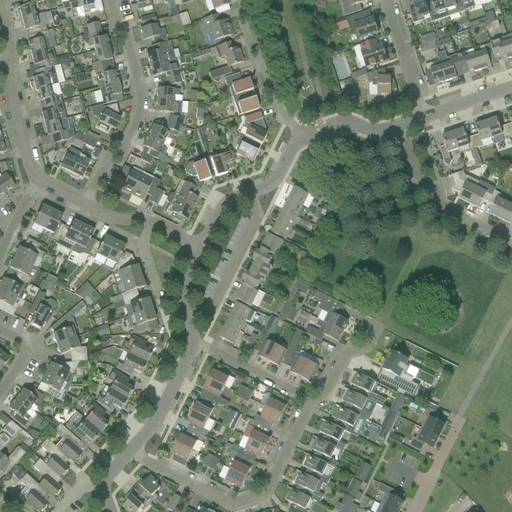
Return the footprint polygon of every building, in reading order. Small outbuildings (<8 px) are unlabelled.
[(19,12),(18,12),(20,20),(35,16),(34,10),(38,9),(37,4),(45,2),(44,0),(25,0),(22,1),(24,7),(18,8),(19,12)] [(65,14),(67,21),(73,20),(72,16),(77,14),(78,16),(82,17),(84,17),(83,15),(79,0),(66,0),(68,3),(62,4),(65,14)] [(79,0),(83,15),(90,14),(89,11),(94,10),(91,0),(79,0)] [(132,0),(133,1),(135,0),(137,5),(136,5),(137,11),(143,9),(141,4),(150,2),(149,0),(132,0)] [(172,0),(167,0),(170,10),(176,8),(175,6),(172,0)] [(208,0),(210,0),(214,10),(220,8),(229,5),(227,0),(204,0),(205,1),(208,0)] [(342,3),(346,16),(362,11),(362,10),(360,11),(358,5),(368,2),(367,0),(349,0),(349,1),(342,3)] [(409,10),(414,24),(420,22),(425,20),(424,18),(429,16),(430,16),(426,5),(424,0),(415,0),(413,3),(414,5),(416,6),(415,8),(409,10)] [(429,16),(432,23),(449,17),(442,0),(431,0),(433,1),(432,3),(426,5),(430,16),(429,16)] [(442,0),(449,17),(465,12),(465,11),(461,0),(442,0)] [(461,0),(465,11),(475,7),(473,1),(477,0),(461,0)] [(181,27),(189,25),(186,13),(179,14),(181,27)] [(30,30),(31,36),(47,32),(45,25),(46,25),(44,14),(35,16),(20,20),(22,28),(23,28),(24,31),(30,30)] [(212,34),(215,41),(223,39),(232,36),(227,21),(221,23),(219,15),(202,20),(207,36),(212,34)] [(140,20),(142,26),(151,23),(156,22),(154,16),(150,18),(140,20)] [(351,20),(347,21),(351,34),(357,33),(359,40),(363,38),(365,43),(373,40),(372,36),(378,34),(377,29),(378,28),(376,24),(375,24),(373,19),(362,23),(360,16),(351,20)] [(485,19),(469,24),(471,30),(487,24),(485,19)] [(336,33),(349,28),(346,21),(334,26),(336,33)] [(484,25),(486,31),(500,27),(498,21),(484,25)] [(87,31),(88,35),(97,33),(100,32),(98,23),(88,26),(86,26),(87,31)] [(152,39),(154,45),(164,42),(167,41),(164,30),(158,31),(156,25),(149,27),(140,30),(143,42),(152,39)] [(27,47),(29,55),(52,49),(52,48),(54,48),(51,37),(48,38),(47,32),(31,36),(33,41),(27,43),(28,47),(27,47)] [(95,52),(111,48),(109,40),(107,41),(106,37),(99,39),(97,33),(88,35),(84,36),(80,37),(82,44),(88,42),(89,47),(93,46),(95,52)] [(428,35),(427,35),(430,43),(431,43),(434,42),(436,41),(436,40),(434,33),(428,35)] [(501,39),(490,42),(490,44),(491,44),(493,50),(492,51),(495,59),(502,57),(504,63),(508,62),(508,60),(511,58),(511,51),(509,42),(503,44),(501,39)] [(366,67),(366,68),(376,64),(377,65),(378,65),(388,62),(382,46),(378,47),(375,41),(366,44),(361,45),(363,52),(361,53),(363,60),(359,61),(361,66),(363,68),(366,67)] [(174,59),(172,48),(168,48),(166,43),(160,45),(151,47),(155,46),(156,52),(146,54),(149,66),(166,61),(174,59)] [(215,48),(190,56),(191,60),(210,54),(216,52),(217,54),(218,59),(224,57),(227,68),(234,66),(243,63),(238,48),(232,50),(230,43),(221,46),(215,48)] [(475,55),(481,71),(487,69),(487,71),(492,69),(486,53),(492,51),(493,50),(491,44),(490,44),(480,48),(482,53),(475,55)] [(94,52),(90,53),(92,60),(93,64),(92,64),(94,71),(108,67),(107,61),(112,60),(111,56),(113,56),(111,48),(95,52),(94,52)] [(38,65),(40,70),(53,67),(57,66),(52,49),(29,55),(31,63),(33,62),(34,66),(38,65)] [(468,70),(470,77),(475,75),(474,73),(481,71),(475,55),(473,50),(456,55),(462,72),(468,70)] [(439,61),(446,82),(453,80),(453,82),(458,81),(457,78),(463,76),(462,72),(456,55),(447,58),(445,52),(437,55),(439,61)] [(68,56),(56,59),(58,65),(69,62),(68,56)] [(162,75),(164,81),(180,76),(177,65),(175,65),(174,59),(166,61),(149,66),(151,71),(148,71),(150,77),(152,76),(152,78),(162,75)] [(434,82),(436,88),(441,86),(440,84),(446,82),(439,61),(425,65),(427,71),(425,72),(429,84),(434,82)] [(31,84),(29,84),(31,90),(33,89),(33,91),(58,84),(55,73),(53,67),(40,70),(40,71),(36,72),(37,78),(32,79),(33,83),(31,83),(31,84)] [(99,88),(120,83),(118,75),(116,75),(115,72),(110,73),(108,67),(94,71),(96,77),(97,77),(98,82),(97,82),(96,83),(97,87),(99,88)] [(366,75),(358,78),(360,82),(360,84),(368,81),(369,85),(370,85),(373,84),(373,87),(378,87),(377,96),(377,97),(380,97),(380,94),(388,94),(388,97),(391,97),(391,94),(391,92),(397,90),(393,78),(387,78),(387,77),(384,69),(366,75)] [(211,80),(221,77),(222,77),(220,70),(209,73),(211,80)] [(228,87),(232,97),(245,93),(252,91),(249,79),(241,82),(239,74),(229,77),(224,79),(227,87),(228,87)] [(165,80),(167,87),(182,83),(180,76),(164,81),(165,80)] [(99,88),(103,106),(108,105),(117,102),(116,96),(121,95),(120,91),(122,91),(120,83),(99,88)] [(43,101),(44,107),(61,102),(60,96),(61,95),(58,84),(33,91),(35,99),(37,98),(38,102),(43,101)] [(157,89),(156,101),(174,102),(174,96),(179,96),(179,90),(167,90),(157,89)] [(232,97),(238,116),(249,113),(259,109),(255,98),(247,101),(245,93),(232,97)] [(181,128),(181,127),(183,120),(182,120),(183,114),(181,114),(182,103),(174,102),(156,101),(156,113),(171,114),(171,116),(170,116),(167,123),(181,128)] [(42,118),(40,118),(42,126),(66,119),(62,104),(61,102),(44,107),(46,113),(41,114),(42,118)] [(102,116),(96,128),(98,129),(107,133),(110,128),(115,131),(120,120),(115,117),(118,111),(116,104),(103,108),(104,112),(102,116)] [(254,142),(261,146),(266,135),(262,133),(264,127),(262,120),(260,113),(251,117),(244,118),(245,120),(243,123),(244,125),(243,128),(245,129),(247,130),(244,136),(244,137),(254,142)] [(66,119),(42,126),(44,134),(46,133),(47,137),(52,136),(54,144),(50,145),(64,142),(69,140),(71,139),(72,138),(74,137),(72,130),(69,131),(66,119)] [(502,135),(503,140),(510,138),(506,126),(500,128),(497,119),(486,122),(492,139),(502,135)] [(473,137),(477,149),(483,147),(481,142),(492,139),(486,122),(475,126),(478,135),(473,137)] [(153,126),(148,136),(163,144),(166,139),(170,141),(173,135),(175,136),(177,136),(178,133),(179,134),(183,134),(185,129),(181,127),(181,128),(167,123),(165,129),(166,129),(165,131),(162,130),(153,126)] [(74,137),(72,138),(83,143),(86,137),(88,133),(87,128),(74,137)] [(464,130),(453,133),(459,150),(460,154),(477,149),(473,137),(467,139),(464,130)] [(88,133),(86,137),(97,142),(99,138),(88,132),(88,133)] [(445,164),(447,166),(449,165),(452,161),(450,158),(448,153),(459,150),(453,133),(442,137),(445,146),(440,148),(444,160),(445,164)] [(239,148),(235,155),(243,159),(252,163),(257,153),(250,149),(254,142),(244,137),(244,136),(242,135),(236,146),(239,148)] [(148,136),(142,147),(152,152),(149,157),(153,159),(163,164),(167,166),(170,160),(166,159),(166,158),(163,156),(165,151),(160,149),(163,144),(148,136)] [(82,144),(94,149),(97,142),(86,137),(83,143),(82,144)] [(64,160),(60,169),(64,171),(63,172),(70,176),(81,154),(71,149),(70,152),(68,152),(64,160)] [(91,157),(97,160),(101,152),(96,149),(91,157)] [(213,170),(216,178),(227,174),(224,166),(232,164),(229,154),(225,152),(209,157),(210,159),(213,170)] [(78,178),(82,180),(90,162),(85,160),(86,158),(80,155),(81,154),(70,176),(77,179),(78,178)] [(139,160),(150,166),(153,159),(149,157),(142,154),(139,160)] [(440,156),(434,158),(436,164),(442,162),(440,156)] [(196,176),(199,183),(210,179),(207,172),(213,170),(210,159),(209,157),(199,160),(200,163),(193,165),(192,163),(188,164),(185,170),(186,174),(194,177),(196,176)] [(121,190),(132,195),(140,178),(130,173),(131,170),(124,166),(119,175),(127,179),(121,190)] [(461,173),(451,176),(455,186),(453,189),(462,193),(459,199),(469,204),(477,188),(479,183),(464,175),(463,172),(461,173)] [(0,178),(0,187),(5,194),(15,188),(6,175),(0,178)] [(132,195),(142,201),(147,191),(153,194),(155,189),(159,181),(153,178),(150,184),(140,178),(132,195)] [(176,202),(192,210),(197,199),(192,197),(196,189),(180,181),(174,194),(169,195),(168,198),(176,202)] [(289,199),(303,206),(309,195),(295,188),(289,199)] [(469,204),(479,209),(483,200),(489,203),(495,192),(489,189),(486,193),(477,188),(469,204)] [(149,202),(155,205),(160,196),(162,193),(155,189),(153,194),(149,202)] [(490,215),(500,220),(508,204),(498,199),(500,195),(495,192),(489,203),(494,206),(490,215)] [(172,214),(187,221),(192,210),(176,202),(168,198),(166,200),(168,205),(164,213),(171,216),(172,214)] [(283,211),(297,218),(303,206),(289,199),(283,211)] [(500,220),(510,225),(511,221),(511,205),(508,204),(500,220)] [(33,224),(43,229),(52,211),(49,209),(48,207),(46,207),(45,207),(42,206),(33,224)] [(326,206),(321,215),(328,219),(333,209),(326,206)] [(51,238),(57,241),(63,229),(57,227),(63,216),(60,215),(59,213),(57,212),(56,213),(52,211),(43,229),(53,234),(51,238)] [(278,222),(292,229),(297,218),(283,211),(278,222)] [(328,219),(321,215),(318,220),(326,223),(328,219)] [(55,244),(71,252),(84,226),(80,225),(80,223),(78,222),(76,223),(73,221),(68,232),(63,229),(57,241),(55,244)] [(272,233),(286,240),(292,229),(278,222),(272,233)] [(83,254),(88,257),(94,244),(89,242),(94,231),(91,230),(91,228),(89,227),(87,228),(84,226),(71,252),(79,255),(83,254)] [(263,246),(278,254),(283,242),(277,239),(268,235),(263,246)] [(96,255),(106,260),(115,242),(111,240),(111,238),(109,237),(107,238),(105,237),(100,247),(94,244),(88,257),(94,259),(96,255)] [(29,246),(37,251),(37,250),(40,245),(37,243),(28,239),(25,244),(29,247),(29,246)] [(112,272),(113,274),(124,263),(118,261),(125,247),(122,245),(122,243),(120,242),(118,243),(115,242),(106,260),(116,265),(112,272)] [(255,256),(270,263),(272,260),(272,259),(273,255),(276,257),(278,254),(263,246),(261,249),(262,250),(260,254),(257,252),(255,256)] [(37,251),(32,248),(29,253),(19,248),(18,251),(16,251),(15,253),(16,255),(14,258),(32,267),(37,257),(41,259),(44,254),(37,251)] [(253,268),(268,276),(272,268),(269,266),(270,263),(255,256),(253,260),(256,261),(253,268)] [(16,279),(29,285),(32,279),(27,277),(32,267),(14,258),(12,262),(10,262),(9,264),(10,265),(9,268),(19,274),(16,279)] [(111,275),(115,285),(121,283),(141,277),(139,273),(141,271),(140,269),(138,269),(137,266),(126,270),(124,264),(124,263),(113,274),(111,275)] [(244,277),(260,285),(261,281),(265,283),(268,276),(253,268),(250,275),(246,273),(244,277)] [(120,295),(123,301),(135,297),(133,291),(144,287),(143,284),(145,283),(144,281),(142,280),(141,277),(121,283),(125,293),(120,295)] [(241,289),(256,296),(258,293),(255,291),(257,288),(258,288),(260,285),(244,277),(243,281),(246,282),(244,286),(243,285),(241,289)] [(0,285),(0,290),(17,298),(21,289),(26,291),(29,285),(16,279),(14,284),(3,279),(2,282),(0,282),(0,285),(0,286),(0,285)] [(44,281),(41,288),(46,291),(50,284),(44,281)] [(57,281),(55,286),(64,290),(66,285),(57,281)] [(82,287),(74,295),(83,300),(89,295),(82,287)] [(288,299),(293,302),(299,290),(294,287),(288,299)] [(245,304),(251,307),(256,296),(241,289),(236,300),(245,304)] [(1,310),(13,316),(18,307),(14,304),(17,298),(0,290),(0,302),(4,305),(1,310)] [(313,297),(322,302),(322,301),(325,303),(327,297),(316,291),(313,297)] [(33,305),(28,314),(29,314),(30,312),(35,314),(30,325),(40,330),(42,327),(43,327),(44,325),(44,323),(49,312),(51,313),(55,304),(54,303),(54,302),(49,300),(46,301),(43,308),(39,307),(43,300),(45,296),(39,292),(36,299),(33,305)] [(84,300),(89,307),(96,301),(90,294),(84,300)] [(115,310),(123,307),(119,296),(111,299),(115,310)] [(135,297),(123,301),(125,307),(128,317),(133,316),(152,310),(151,306),(152,304),(151,302),(149,302),(148,299),(137,303),(135,297)] [(283,310),(288,312),(293,302),(288,299),(283,310)] [(322,302),(318,309),(324,312),(328,314),(324,322),(329,325),(343,332),(344,331),(345,332),(346,331),(348,328),(348,326),(346,325),(348,322),(339,318),(334,315),(337,309),(325,303),(322,301),(322,302)] [(237,304),(231,315),(245,322),(251,324),(256,313),(251,311),(237,304)] [(132,328),(134,334),(140,332),(149,329),(146,330),(145,324),(156,320),(154,317),(156,316),(155,314),(153,313),(152,310),(133,316),(128,317),(126,318),(129,329),(132,328)] [(278,320),(283,322),(284,321),(287,314),(288,312),(283,310),(278,320)] [(55,342),(56,345),(76,338),(73,332),(75,332),(76,330),(73,320),(72,318),(74,316),(70,312),(54,325),(60,332),(53,334),(54,337),(53,339),(53,341),(55,342)] [(284,321),(291,324),(294,319),(292,317),(287,314),(284,321)] [(225,327),(239,334),(245,322),(231,315),(225,327)] [(320,321),(317,326),(321,328),(319,332),(319,333),(325,336),(329,338),(338,342),(343,332),(329,325),(324,322),(320,321)] [(308,326),(306,330),(308,331),(306,334),(307,334),(314,338),(318,331),(310,328),(308,326)] [(220,338),(234,345),(239,334),(225,327),(220,338)] [(259,341),(254,350),(260,353),(258,357),(269,362),(277,346),(266,341),(267,338),(266,337),(262,335),(259,341)] [(132,337),(127,346),(131,348),(128,355),(146,364),(151,353),(143,349),(141,348),(144,343),(135,338),(132,337)] [(59,353),(60,356),(79,349),(76,338),(56,345),(58,349),(57,350),(57,352),(59,353)] [(313,344),(321,348),(323,343),(316,339),(313,344)] [(288,363),(286,367),(292,369),(290,373),(301,378),(309,362),(299,357),(304,346),(298,343),(293,354),(288,364),(288,363)] [(277,346),(269,362),(279,367),(283,361),(288,363),(288,364),(293,354),(296,348),(290,345),(287,351),(277,346)] [(0,371),(9,359),(0,352),(0,371)] [(391,352),(384,366),(387,367),(380,381),(413,398),(418,386),(411,382),(412,380),(404,376),(408,368),(404,366),(408,358),(399,353),(398,356),(391,352)] [(119,370),(130,376),(133,370),(141,374),(146,364),(128,355),(124,363),(119,361),(116,368),(119,370)] [(47,370),(45,374),(64,383),(68,374),(72,376),(79,362),(74,363),(73,363),(63,364),(61,369),(50,364),(49,367),(47,367),(46,369),(47,370)] [(301,378),(311,383),(314,379),(319,382),(321,377),(316,374),(319,367),(309,362),(301,378)] [(209,379),(225,387),(230,376),(214,368),(209,379)] [(110,389),(127,400),(133,390),(125,386),(129,381),(118,374),(115,372),(113,371),(107,380),(113,384),(110,389)] [(356,374),(350,384),(355,387),(353,393),(367,400),(376,404),(377,405),(382,407),(386,400),(376,395),(374,394),(378,385),(376,383),(367,378),(361,376),(356,373),(356,374)] [(54,398),(60,401),(64,392),(67,393),(71,385),(67,385),(64,383),(45,374),(44,377),(42,377),(41,379),(42,381),(40,384),(50,389),(48,394),(45,393),(54,398)] [(209,379),(203,390),(207,391),(204,397),(219,404),(222,399),(222,398),(220,397),(225,387),(209,379)] [(237,398),(243,400),(246,395),(245,395),(248,390),(241,386),(237,394),(239,395),(237,398)] [(100,395),(96,402),(99,404),(108,409),(111,404),(113,405),(121,410),(127,400),(110,389),(109,390),(106,395),(102,392),(100,395)] [(16,399),(29,410),(33,405),(37,408),(45,398),(43,397),(35,390),(31,396),(23,390),(16,399)] [(243,400),(248,403),(253,392),(248,390),(245,395),(246,395),(243,400)] [(347,391),(342,401),(344,402),(347,404),(344,410),(359,417),(369,422),(372,415),(370,415),(376,404),(367,400),(353,393),(348,390),(347,391)] [(266,407),(268,408),(278,414),(282,415),(285,410),(287,405),(284,403),(286,398),(276,392),(275,393),(273,398),(271,397),(269,402),(266,407)] [(76,400),(70,397),(66,404),(70,407),(76,400)] [(193,411),(209,419),(214,409),(216,410),(219,404),(204,397),(201,402),(198,400),(193,411)] [(406,398),(403,404),(408,407),(411,400),(406,398)] [(20,426),(24,429),(28,424),(35,415),(29,410),(16,399),(8,409),(16,415),(12,420),(20,426)] [(435,412),(438,407),(430,403),(428,408),(435,412)] [(85,420),(100,434),(108,425),(101,419),(105,415),(95,406),(93,404),(87,410),(91,413),(85,420)] [(345,432),(350,434),(353,428),(359,417),(344,410),(336,405),(335,406),(339,408),(334,418),(339,421),(336,426),(336,427),(345,431),(345,432)] [(390,411),(397,415),(400,409),(393,405),(390,411)] [(254,421),(271,430),(273,424),(277,426),(282,415),(266,407),(261,418),(257,416),(254,421)] [(435,412),(428,408),(424,416),(426,417),(421,428),(439,437),(445,425),(436,421),(440,414),(435,412)] [(223,426),(232,429),(237,412),(228,409),(223,426)] [(188,429),(205,437),(208,431),(204,429),(209,419),(193,411),(187,422),(191,424),(188,429)] [(83,435),(92,443),(100,434),(85,420),(77,413),(65,426),(72,433),(79,439),(83,435)] [(381,427),(388,430),(392,423),(385,419),(381,427)] [(6,426),(16,434),(20,429),(10,421),(6,426)] [(244,437),(266,448),(271,437),(268,435),(271,430),(254,421),(254,422),(252,421),(244,437)] [(325,422),(320,433),(325,435),(332,439),(329,444),(336,448),(336,449),(344,452),(347,445),(340,442),(345,432),(345,431),(336,427),(336,426),(325,421),(325,422)] [(55,430),(53,431),(62,439),(66,443),(59,450),(59,451),(67,458),(66,458),(73,464),(76,460),(77,461),(80,457),(79,456),(82,453),(76,448),(80,443),(73,436),(72,435),(71,435),(60,424),(59,425),(55,430)] [(2,431),(12,439),(16,434),(6,426),(2,431)] [(413,438),(409,446),(421,452),(424,445),(433,449),(439,437),(421,428),(416,439),(413,438)] [(193,451),(198,454),(203,444),(202,443),(205,437),(188,429),(185,434),(182,433),(177,443),(193,451)] [(381,429),(377,437),(384,441),(388,432),(381,429)] [(30,438),(36,440),(39,434),(33,431),(30,438)] [(391,433),(389,439),(402,445),(404,440),(391,433)] [(0,451),(10,441),(3,434),(0,437),(0,451)] [(231,450),(254,462),(257,457),(261,458),(266,448),(248,439),(244,437),(250,440),(245,450),(234,445),(231,450)] [(316,439),(311,450),(316,452),(323,456),(321,462),(328,465),(328,466),(331,467),(334,469),(335,469),(338,464),(334,462),(334,460),(331,459),(336,449),(336,448),(329,444),(322,441),(317,438),(316,439)] [(46,439),(40,446),(41,448),(47,453),(49,454),(52,458),(46,465),(59,478),(60,479),(63,475),(63,476),(67,472),(66,471),(69,468),(62,462),(66,458),(67,458),(59,451),(59,450),(55,447),(46,439)] [(177,443),(171,454),(175,456),(172,461),(184,467),(187,462),(193,451),(177,443)] [(500,443),(499,450),(506,451),(507,444),(500,443)] [(0,471),(2,469),(7,474),(9,472),(15,465),(25,454),(19,449),(18,447),(6,460),(0,453),(0,471)] [(231,450),(228,456),(232,458),(236,460),(231,470),(230,470),(247,478),(252,467),(248,465),(251,460),(242,456),(238,454),(231,450)] [(202,465),(209,468),(214,458),(209,455),(207,458),(205,458),(202,465)] [(308,456),(303,467),(308,469),(315,473),(312,479),(323,484),(327,486),(330,479),(329,479),(323,476),(328,466),(328,465),(321,462),(313,458),(308,455),(308,456)] [(29,460),(34,464),(37,460),(33,456),(29,460)] [(209,468),(214,471),(219,460),(214,458),(209,468)] [(39,459),(32,466),(44,478),(38,485),(37,486),(46,493),(45,493),(52,499),(55,495),(56,496),(59,492),(58,492),(61,488),(55,483),(59,478),(46,465),(45,465),(45,464),(42,462),(39,459)] [(15,465),(9,472),(14,476),(20,470),(15,465)] [(20,470),(14,476),(19,481),(25,474),(20,470)] [(225,481),(241,489),(247,478),(230,470),(225,481)] [(300,473),(294,484),(296,484),(304,489),(301,494),(311,499),(311,500),(319,504),(324,496),(319,493),(323,484),(312,479),(305,475),(300,472),(300,473)] [(17,493),(11,499),(11,500),(25,511),(34,511),(36,511),(40,511),(42,510),(42,511),(46,507),(45,507),(48,503),(41,497),(45,493),(46,493),(37,486),(38,485),(25,474),(19,481),(18,481),(25,488),(19,495),(17,493)] [(135,490),(150,504),(157,496),(155,494),(160,488),(156,484),(157,483),(150,476),(145,482),(142,480),(140,482),(141,483),(135,490)] [(380,484),(377,491),(385,495),(380,505),(394,511),(399,511),(404,503),(402,502),(392,497),(394,491),(380,484)] [(308,511),(309,511),(306,510),(311,500),(311,499),(293,490),(288,488),(291,490),(286,501),(293,504),(291,508),(289,511),(308,511)] [(131,511),(139,511),(141,510),(143,511),(150,504),(135,490),(129,497),(127,496),(125,499),(128,501),(122,507),(127,511),(131,511)] [(168,509),(172,511),(173,511),(180,499),(175,496),(168,509)] [(336,511),(348,511),(353,502),(344,498),(341,505),(338,504),(335,511),(336,511)]
